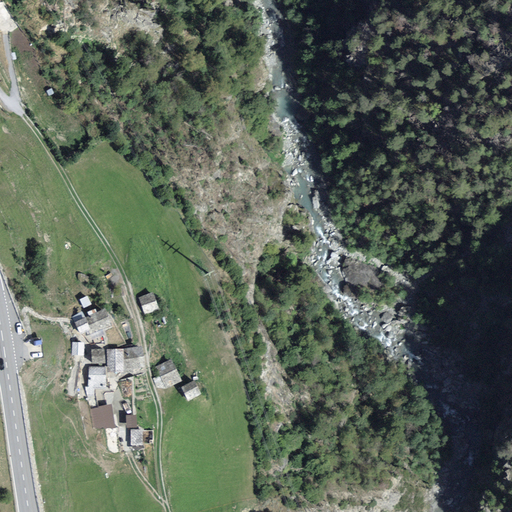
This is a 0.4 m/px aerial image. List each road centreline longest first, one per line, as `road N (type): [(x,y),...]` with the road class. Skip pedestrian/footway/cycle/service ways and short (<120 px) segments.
road 1 (track): [(0,68),(120,269),(147,372)]
road 2 (secondary): [(0,329),(29,511)]
road 3 (track): [(147,372),(167,511)]
